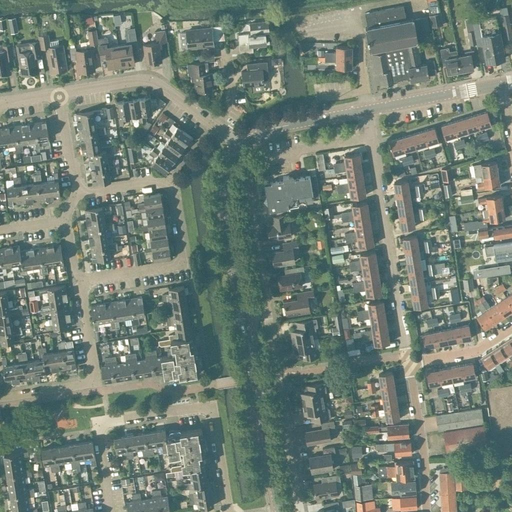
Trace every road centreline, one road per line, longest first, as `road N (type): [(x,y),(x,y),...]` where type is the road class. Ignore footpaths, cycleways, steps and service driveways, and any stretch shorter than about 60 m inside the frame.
road 1 (residential): [(295,510),(246,174),(275,158),(372,140)]
road 2 (tertiary): [(280,511),(222,208),(241,147)]
road 3 (residential): [(107,511),(97,423),(210,409),(226,511)]
road 4 (residential): [(80,281),(181,264),(167,180),(77,192)]
road 5 (residential): [(407,359),(372,140)]
road 6 (residential): [(241,147),(153,81),(57,95)]
road 7 (residential): [(426,511),(407,359)]
road 8 (tertiary): [(367,109),(501,84)]
road 9 (tertiary): [(241,147),(280,126),(367,109)]
